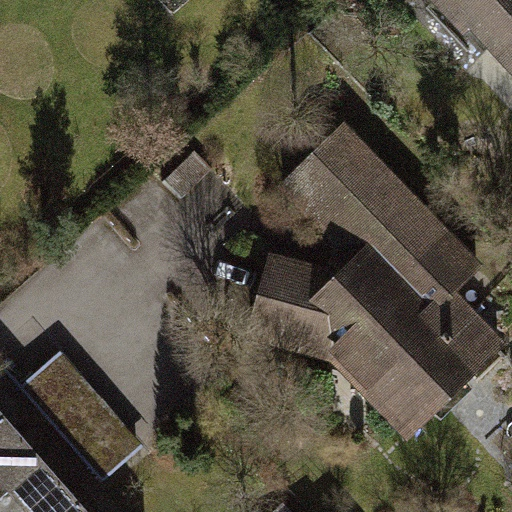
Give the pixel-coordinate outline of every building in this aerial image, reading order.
[(511,0),(433,0),(428,6),(511,90),(511,0)] [(284,184),(357,263),(337,281),(279,265),(255,330),(334,353),(412,431),(499,345),(453,294),(476,268),(344,131),(284,184)] [(70,351),(26,390),(106,480),(150,441),(70,351)] [(7,395),(0,400),(0,511),(7,511),(66,464),(7,395)] [(105,511),(66,464),(7,511),(105,511)]
